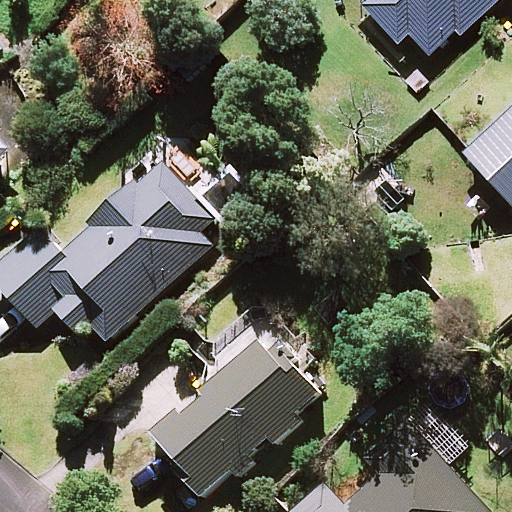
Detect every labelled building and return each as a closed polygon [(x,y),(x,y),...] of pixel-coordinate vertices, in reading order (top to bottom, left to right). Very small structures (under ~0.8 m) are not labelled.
[(508,0),(382,0),(371,11),(403,47),(415,37),(438,63),(508,0)] [(511,125),(474,160),(511,202),(511,125)] [(0,176),(21,157),(0,133),(0,176)] [(0,283),(43,331),(61,315),(88,345),(98,337),(108,348),(262,206),(201,139),(72,257),(50,232),(0,277),(0,283)] [(332,397),(266,319),(219,358),(240,382),(168,443),(214,497),(332,397)] [(489,511),(422,437),(338,511),(489,511)]
